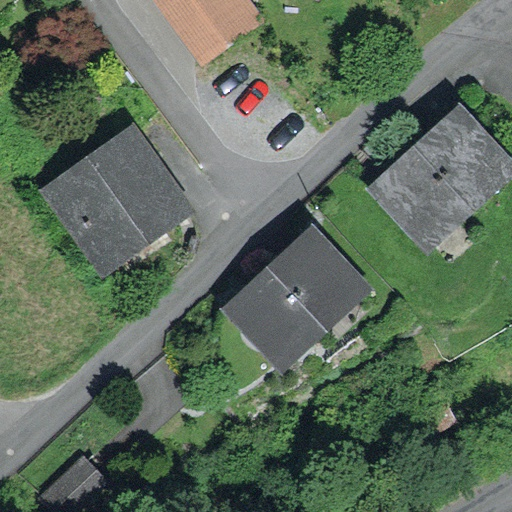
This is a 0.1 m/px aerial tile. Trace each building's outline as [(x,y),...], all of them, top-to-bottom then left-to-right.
[(157,0),(202,60),(248,27),(227,0),(157,0)] [(459,121),(382,191),(423,235),(499,166),(459,121)] [(58,192),(105,257),(172,208),(126,143),(58,192)] [(311,241),(236,311),(276,355),(352,286),(311,241)] [(417,416),(424,432),(442,423),(435,408),(417,416)] [(81,462),(41,500),(52,511),(74,511),(103,485),(81,462)]
